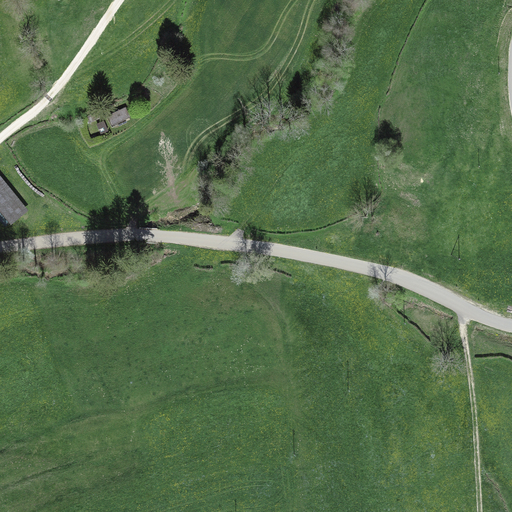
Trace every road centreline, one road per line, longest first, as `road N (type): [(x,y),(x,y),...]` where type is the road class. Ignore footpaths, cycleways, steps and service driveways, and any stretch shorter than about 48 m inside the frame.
road 1 (tertiary): [(511,326),(395,275),(258,248),(137,233),(0,247)]
road 2 (track): [(461,306),(479,511)]
road 3 (track): [(117,0),(54,91),(0,138)]
